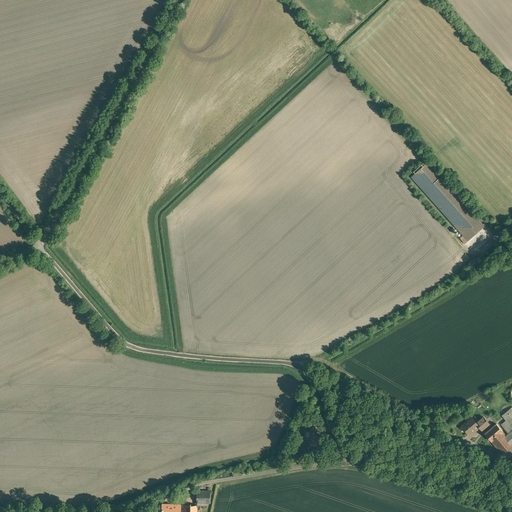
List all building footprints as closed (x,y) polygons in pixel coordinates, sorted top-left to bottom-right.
[(415,173),(411,177),(463,235),(460,238),(465,244),(484,226),(427,163),(423,166),(415,173)] [(413,171),(415,173),(423,166),(421,164),(413,171)] [(511,407),(502,415),(506,420),(501,424),(507,432),(505,434),(511,442),(511,407)] [(489,424),(483,417),(476,423),(472,418),(462,426),(469,434),(479,426),(482,430),(486,426),(488,425),(489,424)] [(503,431),(497,424),(485,433),(491,441),(503,431)] [(511,442),(505,434),(503,431),(491,441),(502,454),(511,446),(511,442)] [(310,437),(310,446),(321,445),(321,436),(317,437),(310,437)] [(211,492),(197,491),(197,502),(210,503),(211,492)]
